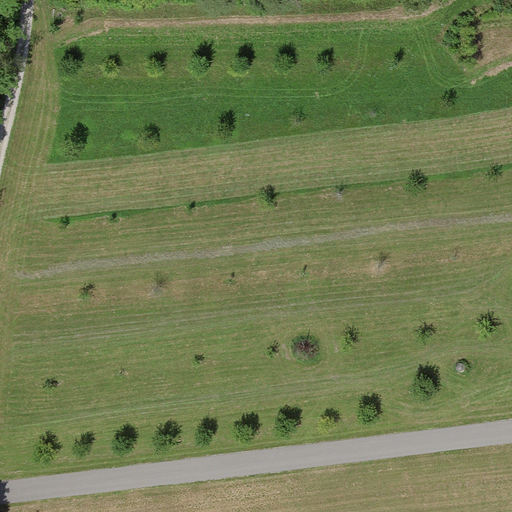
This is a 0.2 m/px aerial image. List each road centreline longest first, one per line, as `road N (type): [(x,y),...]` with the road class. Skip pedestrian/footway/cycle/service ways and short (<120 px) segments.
road 1 (residential): [(0,496),(511,431)]
road 2 (track): [(0,158),(27,0)]
